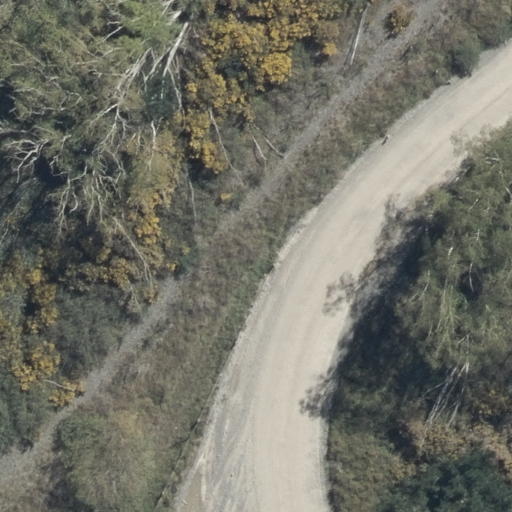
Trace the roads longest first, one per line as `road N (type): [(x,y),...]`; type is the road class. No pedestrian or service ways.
road 1 (track): [(511,108),(383,192),(330,273),(277,399),(276,511)]
road 2 (track): [(277,399),(212,511)]
